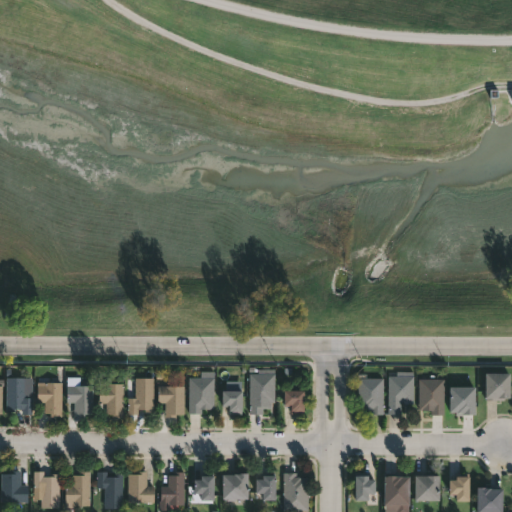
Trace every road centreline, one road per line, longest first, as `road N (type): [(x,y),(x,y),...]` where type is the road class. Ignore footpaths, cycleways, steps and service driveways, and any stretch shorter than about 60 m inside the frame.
road 1 (residential): [(0,444),(511,448)]
road 2 (tertiary): [(511,348),(0,347)]
road 3 (track): [(511,83),(406,102),(324,89),(207,53),(105,0)]
road 4 (track): [(212,0),(344,30),(511,40)]
road 5 (residential): [(331,511),(330,348)]
